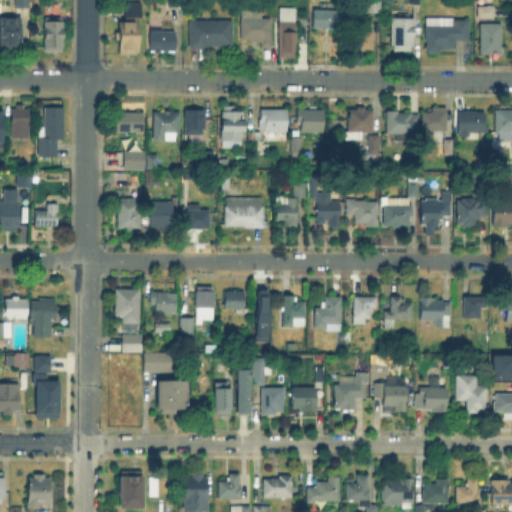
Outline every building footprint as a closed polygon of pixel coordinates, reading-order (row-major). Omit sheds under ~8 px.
[(29,0),(29,11),(15,11),(15,0),(29,0)] [(138,1),(123,0),(122,15),(138,15),(138,1)] [(179,0),(179,9),(170,9),(170,0),(179,0)] [(381,0),(381,18),(366,18),(366,0),(381,0)] [(326,3),(327,5),(340,5),(340,13),(342,13),(342,33),(335,34),(335,38),(313,36),(314,11),(317,11),(316,3),(326,3)] [(491,16),(491,4),(475,5),(476,17),(491,16)] [(141,20),(141,56),(122,57),(122,42),(117,42),(117,35),(121,35),(121,25),(127,24),(127,5),(144,5),(144,20),(141,20)] [(296,58),(291,59),(281,59),(281,9),(299,8),(300,54),(296,54),(296,58)] [(496,9),(496,20),(480,20),(480,8),(496,9)] [(274,20),(273,49),(262,49),(262,43),(252,43),(252,41),(243,41),(243,11),(264,11),(264,20),(274,20)] [(412,16),(412,21),(416,21),(416,48),(413,48),(413,52),(397,52),(397,47),(394,47),(394,20),(402,20),(402,16),(412,16)] [(63,20),(63,24),(65,23),(65,49),(63,49),(63,53),(48,53),(48,50),(46,50),(47,23),(49,23),(49,20),(63,20)] [(471,23),(470,43),(457,43),(457,51),(446,51),(446,53),(442,53),(442,56),(427,56),(428,20),(456,21),(456,22),(471,23)] [(24,22),(24,52),(22,52),(22,57),(4,57),(4,52),(3,52),(3,22),(24,22)] [(234,23),(234,48),(209,48),(209,50),(191,50),(190,23),(234,23)] [(503,26),(503,56),(482,55),(483,26),(503,26)] [(176,34),(176,53),(162,53),(162,55),(156,55),(156,52),(151,52),(151,33),(176,34)] [(375,35),(375,53),(353,52),(353,34),(375,35)] [(25,108),(25,112),(30,112),(30,141),(12,141),(12,112),(17,112),(17,108),(25,108)] [(60,161),(38,161),(40,122),(45,122),(45,108),(65,109),(66,143),(59,143),(60,161)] [(511,108),(511,132),(493,132),(493,108),(511,108)] [(367,113),(375,113),(374,135),(361,135),(361,143),(349,143),(349,135),(351,135),(351,113),(359,113),(359,110),(367,111),(367,113)] [(448,110),(448,142),(455,142),(455,157),(440,156),(441,143),(436,143),(436,134),(424,133),(424,115),(434,115),(434,110),(448,110)] [(246,126),(246,138),(244,138),(244,146),(222,146),(222,116),(225,116),(225,112),(235,112),(235,117),(244,117),(244,126),(246,126)] [(205,113),(206,133),(203,133),(203,148),(186,148),(186,114),(205,113)] [(290,146),(266,146),(265,138),(261,137),(262,113),(291,113),(291,129),(290,146)] [(145,115),(145,134),(130,135),(130,141),(121,141),(121,134),(117,134),(117,114),(122,114),(122,116),(145,115)] [(171,114),(171,115),(181,115),(181,136),(166,135),(166,142),(155,142),(155,115),(164,115),(164,114),(171,114)] [(326,114),(325,136),(304,136),(304,127),(299,127),(299,114),(326,114)] [(419,117),(419,135),(412,135),(412,137),(387,137),(388,114),(399,114),(399,116),(411,117),(419,117)] [(487,115),(487,135),(481,135),(481,141),(471,141),(471,139),(463,139),(463,136),(460,136),(460,114),(487,115)] [(381,139),(380,158),(370,157),(371,139),(381,139)] [(303,162),(293,163),(294,140),(304,140),(303,162)] [(222,152),(222,168),(205,167),(206,151),(222,152)] [(146,154),(146,170),(127,170),(127,154),(146,154)] [(158,156),(158,169),(148,169),(149,156),(158,156)] [(161,171),(161,185),(148,185),(148,171),(161,171)] [(31,173),(31,191),(19,190),(18,178),(10,178),(10,173),(31,173)] [(419,199),(408,201),(408,173),(419,173),(418,178),(427,178),(427,185),(419,186),(419,199)] [(139,183),(132,183),(131,174),(138,174),(139,183)] [(230,178),(230,190),(222,189),(222,178),(230,178)] [(303,182),(292,181),(291,196),(303,196),(303,182)] [(333,195),(333,203),(341,203),(340,227),(329,227),(329,222),(326,222),(326,226),(318,226),(318,199),(309,199),(309,185),(319,185),(319,195),(333,195)] [(308,186),(308,201),(299,201),(299,229),(289,229),(289,224),(278,224),(278,199),(296,200),(295,186),(308,186)] [(17,194),(17,200),(5,200),(6,190),(13,190),(17,194)] [(456,194),(456,203),(453,204),(453,219),(443,219),(444,223),(441,222),(441,230),(427,230),(427,228),(422,228),(422,203),(427,203),(427,202),(439,202),(439,194),(456,194)] [(488,196),(488,219),(480,218),(479,222),(476,222),(476,230),(462,230),(462,227),(457,227),(458,203),(462,204),(463,201),(475,201),(475,203),(478,203),(479,196),(488,196)] [(178,198),(178,210),(174,210),(174,229),(172,229),(172,233),(162,233),(163,229),(151,229),(151,203),(173,203),(173,199),(178,198)] [(264,198),(264,207),(266,207),(265,229),(247,229),(247,227),(226,226),(227,198),(264,198)] [(138,200),(138,203),(142,203),(142,231),(133,231),(134,233),(127,233),(127,231),(119,231),(119,202),(121,202),(120,200),(138,200)] [(410,201),(410,208),(413,208),(413,219),(409,219),(409,229),(401,229),(401,230),(393,230),(393,229),(384,229),(384,209),(382,209),(382,201),(410,201)] [(511,230),(496,230),(496,201),(509,201),(509,206),(511,206),(511,230)] [(358,202),(358,204),(367,204),(367,205),(379,205),(379,229),(367,229),(367,225),(357,225),(356,218),(348,218),(348,202),(358,202)] [(0,203),(7,203),(21,203),(21,229),(19,229),(18,233),(1,233),(1,229),(0,229),(0,203)] [(58,206),(59,229),(36,229),(36,213),(48,213),(48,206),(58,206)] [(211,212),(211,230),(189,230),(189,206),(201,206),(201,212),(211,212)] [(252,340),(253,288),(265,288),(265,340),(252,340)] [(215,293),(214,322),(203,322),(203,326),(200,326),(200,334),(195,334),(195,336),(183,336),(183,319),(195,319),(195,324),(197,324),(198,292),(200,292),(199,289),(213,289),(213,292),(215,293)] [(134,336),(122,336),(122,320),(115,320),(116,293),(117,293),(118,290),(125,290),(125,293),(140,293),(139,328),(135,328),(134,336)] [(178,295),(178,314),(170,314),(170,316),(163,316),(163,314),(157,314),(157,305),(152,305),(152,294),(171,294),(171,295),(178,295)] [(246,294),(246,311),(227,311),(227,294),(246,294)] [(305,303),(305,327),(284,327),(284,297),(294,297),(294,303),(305,303)] [(343,297),(342,333),(326,334),(326,328),(314,328),(314,309),(326,309),(327,297),(343,297)] [(21,299),(21,302),(29,302),(29,321),(12,321),(12,322),(4,322),(4,312),(8,312),(8,302),(16,302),(16,299),(21,299)] [(413,305),(413,322),(395,322),(395,330),(385,330),(385,313),(391,313),(392,299),(402,299),(402,301),(405,302),(405,305),(413,305)] [(480,309),(480,320),(463,320),(463,299),(485,299),(485,309),(480,309)] [(58,300),(57,322),(51,322),(51,338),(35,338),(36,326),(32,326),(33,303),(40,304),(40,300),(58,300)] [(378,300),(378,311),(372,310),(371,321),(354,320),(355,300),(378,300)] [(511,321),(508,321),(508,311),(503,311),(503,300),(511,300),(511,321)] [(451,306),(451,319),(442,319),(443,330),(435,331),(435,323),(420,323),(420,301),(434,301),(434,304),(443,304),(443,306),(451,306)] [(190,316),(178,316),(178,332),(191,332),(190,316)] [(172,325),(172,334),(156,334),(156,325),(172,325)] [(0,326),(11,326),(11,339),(0,339),(0,326)] [(134,336),(143,336),(143,354),(123,353),(123,337),(134,337),(134,336)] [(297,344),(296,352),(288,351),(288,344),(297,344)] [(511,377),(488,377),(488,353),(511,353),(511,377)] [(36,355),(51,355),(51,370),(36,370),(36,355)] [(173,355),(173,375),(146,375),(146,356),(173,355)] [(29,356),(29,369),(6,369),(6,359),(15,359),(15,356),(29,356)] [(261,382),(249,382),(249,356),(261,356),(261,382)] [(325,367),(325,383),(317,383),(317,367),(325,367)] [(233,413),(234,368),(247,368),(247,413),(233,413)] [(371,374),(371,398),(368,397),(368,399),(356,399),(356,411),(344,411),(344,410),(336,410),(337,386),(342,386),(342,378),(358,378),(358,374),(371,374)] [(484,379),(483,390),(487,390),(486,414),(479,414),(479,416),(466,416),(467,403),(456,403),(457,378),(484,379)] [(404,380),(404,388),(408,388),(407,414),(396,414),(396,408),(385,408),(385,400),(376,400),(376,384),(386,384),(389,384),(390,379),(404,380)] [(430,389),(431,389),(430,379),(441,379),(442,391),(449,392),(450,407),(449,418),(446,418),(433,417),(433,412),(417,411),(419,388),(430,389)] [(228,380),(228,412),(211,412),(211,380),(228,380)] [(60,381),(60,413),(38,413),(38,381),(60,381)] [(313,410),(296,410),(296,406),(289,406),(289,385),(313,385),(313,410)] [(14,414),(14,420),(5,420),(5,414),(0,414),(0,386),(22,386),(22,414),(14,414)] [(280,396),(280,411),(273,411),(273,413),(258,413),(258,386),(282,386),(282,396),(280,396)] [(190,390),(190,418),(159,418),(160,390),(190,390)] [(511,396),(511,415),(503,415),(503,414),(493,414),(493,404),(495,404),(495,396),(511,396)] [(117,511),(117,481),(120,481),(120,473),(139,473),(139,479),(140,479),(140,511),(117,511)] [(240,476),(240,490),(241,490),(241,500),(219,500),(219,483),(230,483),(229,476),(240,476)] [(44,477),(44,480),(52,480),(52,496),(51,496),(51,507),(38,507),(38,511),(27,510),(27,484),(28,484),(28,480),(31,480),(31,477),(44,477)] [(205,477),(205,481),(209,481),(209,511),(186,511),(187,481),(194,481),(194,477),(205,477)] [(293,478),(293,500),(264,500),(264,481),(272,481),(272,480),(280,480),(279,478),(293,478)] [(340,478),(340,502),(317,502),(317,505),(308,504),(308,489),(317,489),(318,483),(328,483),(329,478),(340,478)] [(369,479),(369,493),(371,493),(371,509),(377,509),(377,511),(367,511),(368,510),(360,510),(361,503),(347,503),(348,486),(359,486),(359,479),(369,479)] [(449,481),(449,505),(424,504),(424,491),(427,491),(427,486),(438,486),(438,480),(449,481)] [(414,481),(414,506),(402,505),(402,508),(382,508),(382,483),(400,483),(400,481),(414,481)] [(479,482),(479,495),(481,495),(481,506),(458,505),(458,489),(469,489),(469,482),(479,482)] [(511,483),(511,486),(511,508),(494,508),(494,483),(511,483)]
